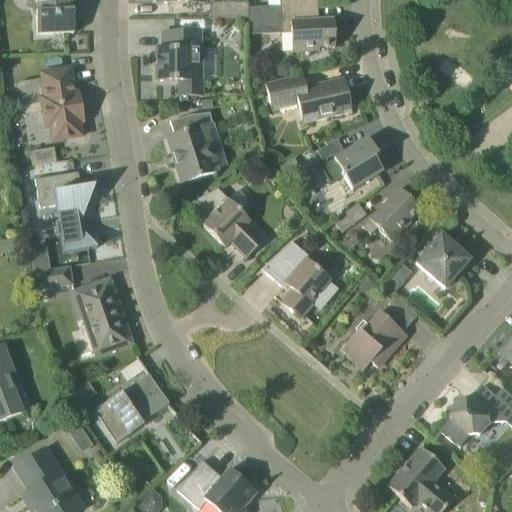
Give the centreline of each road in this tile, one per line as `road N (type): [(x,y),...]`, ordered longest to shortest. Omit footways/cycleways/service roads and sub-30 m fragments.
road 1 (residential): [(322,506),(215,406),(163,335),(144,286),(109,0)]
road 2 (residential): [(511,254),(429,182),(386,119),(363,39),(363,0)]
road 3 (residential): [(322,506),(511,288)]
